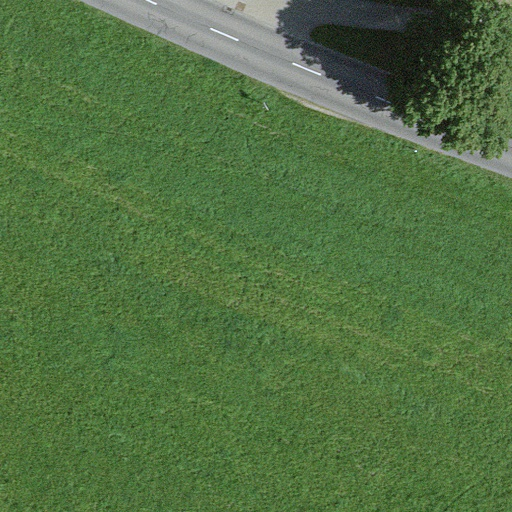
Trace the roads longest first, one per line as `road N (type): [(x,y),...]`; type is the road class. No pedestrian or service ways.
road 1 (tertiary): [(130,0),(511,152)]
road 2 (track): [(511,39),(333,24),(228,45)]
